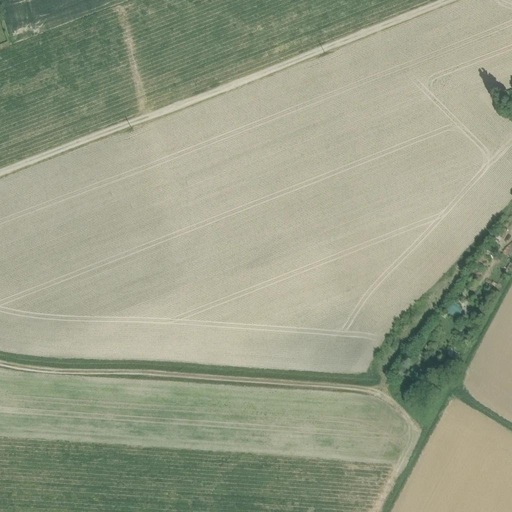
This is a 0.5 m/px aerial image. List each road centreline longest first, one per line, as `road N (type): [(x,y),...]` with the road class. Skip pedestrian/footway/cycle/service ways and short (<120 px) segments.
road 1 (track): [(444,0),(0,172)]
road 2 (track): [(0,365),(375,390),(387,373)]
